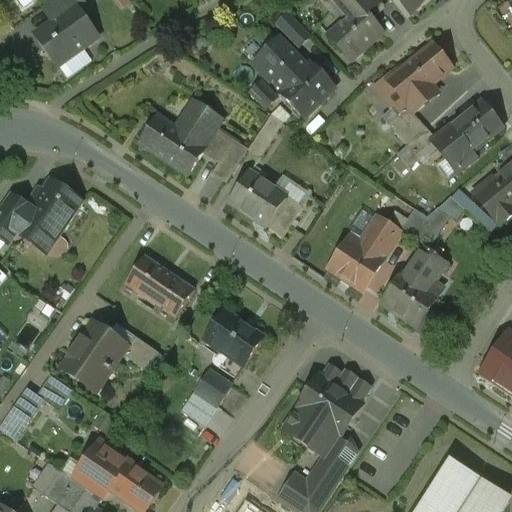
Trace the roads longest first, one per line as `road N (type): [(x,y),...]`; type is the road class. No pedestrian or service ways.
road 1 (tertiary): [(323,312),(57,137),(0,127)]
road 2 (residential): [(323,312),(188,511)]
road 3 (tertiary): [(448,393),(323,312)]
road 4 (residential): [(450,16),(330,101)]
road 5 (residential): [(448,393),(511,289)]
